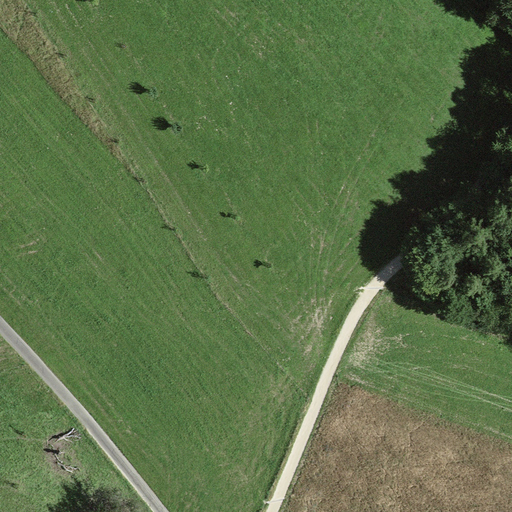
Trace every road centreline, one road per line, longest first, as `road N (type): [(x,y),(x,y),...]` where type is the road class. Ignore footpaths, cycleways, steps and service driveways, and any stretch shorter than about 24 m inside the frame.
road 1 (track): [(511,119),(461,193),(367,282),(267,511)]
road 2 (residential): [(0,320),(168,511)]
